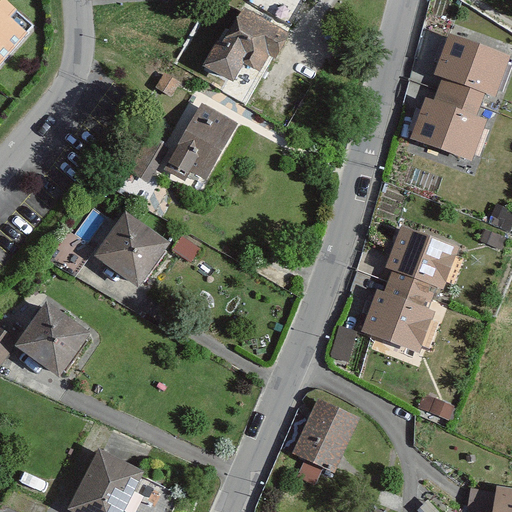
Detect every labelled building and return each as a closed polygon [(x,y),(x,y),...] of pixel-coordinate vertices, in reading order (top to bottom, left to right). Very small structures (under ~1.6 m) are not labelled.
[(0,61),(29,27),(0,2),(0,61)] [(239,7),(209,63),(262,92),(292,35),(239,7)] [(511,59),(454,37),(414,141),(473,164),(511,64),(511,59)] [(241,122),(201,101),(167,167),(189,178),(192,172),(210,181),(241,122)] [(144,130),(128,170),(148,177),(164,138),(144,130)] [(171,247),(126,217),(97,260),(142,291),(171,247)] [(405,226),(364,328),(420,350),(461,248),(405,226)] [(94,250),(72,234),(55,259),(77,275),(94,250)] [(48,305),(16,348),(59,379),(90,336),(48,305)] [(350,359),(358,328),(341,323),(333,354),(350,359)] [(0,362),(18,340),(0,325),(0,362)] [(317,399),(294,448),(336,468),(359,418),(317,399)] [(124,511),(144,473),(99,452),(71,510),(74,511),(124,511)] [(511,511),(511,491),(499,489),(494,511),(511,511)]
